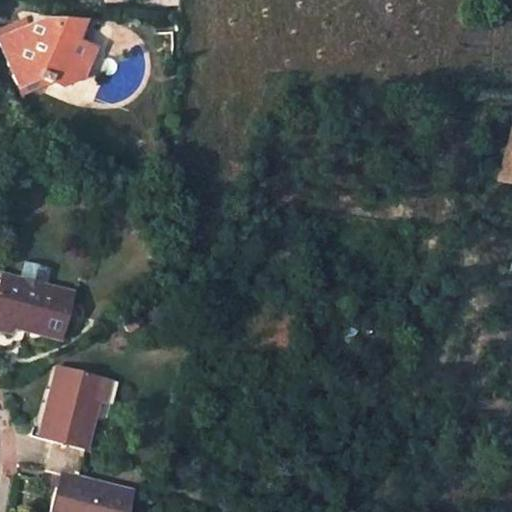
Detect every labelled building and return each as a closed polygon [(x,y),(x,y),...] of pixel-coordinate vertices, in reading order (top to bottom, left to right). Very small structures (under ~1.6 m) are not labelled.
[(26,20),(0,30),(0,39),(29,28),(26,20)] [(62,85),(82,77),(94,49),(84,44),(75,40),(81,23),(59,22),(56,27),(48,24),(43,36),(34,40),(29,28),(0,39),(0,46),(18,89),(40,80),(49,84),(51,81),(62,85)] [(43,36),(48,24),(43,22),(29,28),(34,40),(43,36)] [(81,23),(75,40),(84,44),(92,23),(81,23)] [(22,97),(48,85),(49,84),(40,80),(18,89),(22,97)] [(24,261),(19,281),(45,288),(50,268),(24,261)] [(0,323),(11,327),(61,340),(73,296),(45,288),(19,281),(0,276),(3,268),(0,267),(0,323)] [(0,323),(0,332),(9,335),(11,327),(0,323)] [(102,380),(56,368),(38,439),(51,443),(48,457),(81,466),(84,451),(96,402),(102,380)] [(96,402),(104,404),(110,382),(102,380),(96,402)] [(81,466),(48,457),(44,472),(58,475),(57,478),(55,488),(48,511),(126,511),(131,494),(77,480),(81,466)] [(57,478),(51,477),(49,486),(55,488),(57,478)]
